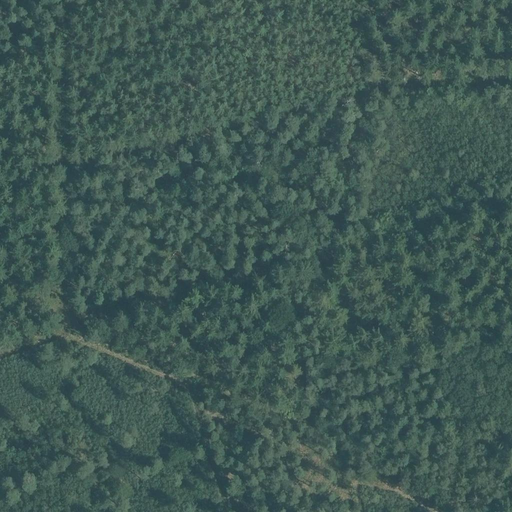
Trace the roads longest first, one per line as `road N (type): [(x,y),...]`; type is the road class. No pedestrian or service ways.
road 1 (track): [(467,511),(263,395),(0,283)]
road 2 (track): [(90,318),(511,203)]
road 3 (track): [(81,315),(80,441),(90,511)]
